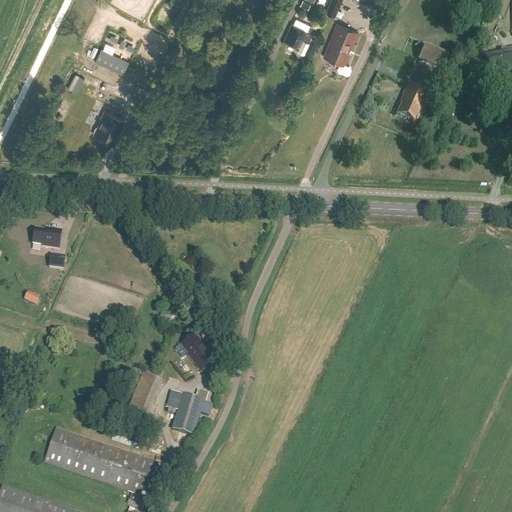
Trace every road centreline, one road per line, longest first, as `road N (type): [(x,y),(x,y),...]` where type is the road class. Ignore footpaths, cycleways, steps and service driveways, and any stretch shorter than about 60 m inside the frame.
road 1 (unclassified): [(168,511),(230,401),(249,311),(297,203)]
road 2 (secondary): [(297,203),(0,189)]
road 3 (unclassified): [(297,203),(316,190),(403,0)]
road 4 (secondary): [(511,214),(297,203)]
road 5 (unclassified): [(67,0),(0,140)]
